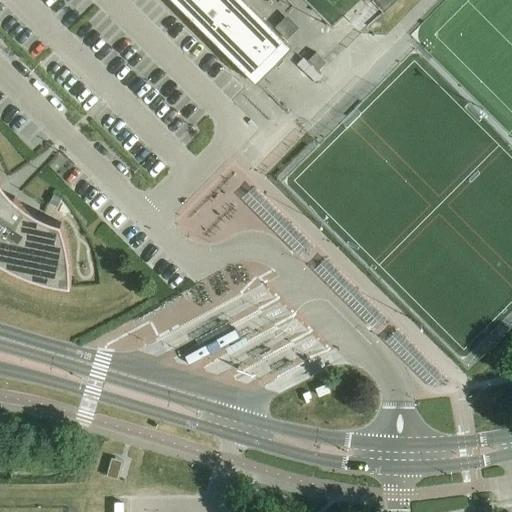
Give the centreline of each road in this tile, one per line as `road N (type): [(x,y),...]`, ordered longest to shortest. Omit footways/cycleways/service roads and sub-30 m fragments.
road 1 (unclassified): [(401,444),(400,397),(388,368),(282,262),(248,247),(209,264),(192,261),(0,71)]
road 2 (tertiary): [(401,444),(285,430),(0,347)]
road 3 (tertiary): [(0,370),(300,456),(399,469)]
